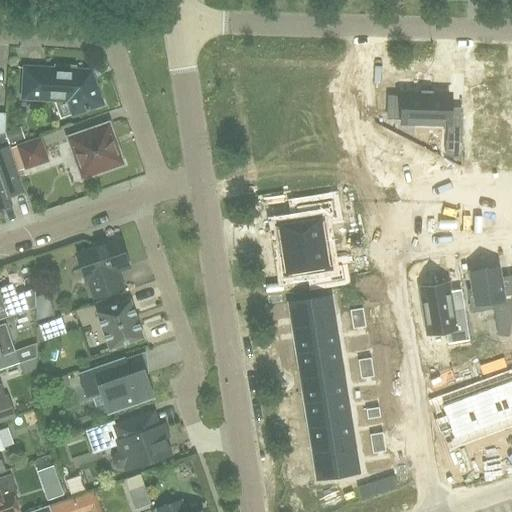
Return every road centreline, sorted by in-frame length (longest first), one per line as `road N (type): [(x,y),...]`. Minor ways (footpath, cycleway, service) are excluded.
road 1 (residential): [(511,32),(178,21)]
road 2 (residential): [(136,199),(195,370),(185,393),(200,446),(241,436)]
road 3 (residential): [(163,190),(104,36),(0,26)]
road 4 (residential): [(396,256),(435,511)]
road 5 (residential): [(241,436),(199,184)]
road 6 (residential): [(199,184),(178,21)]
road 7 (residential): [(136,199),(0,246)]
